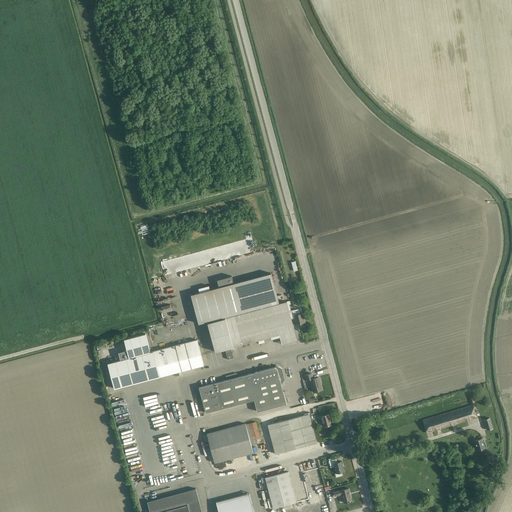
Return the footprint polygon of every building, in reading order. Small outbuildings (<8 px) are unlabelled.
[(271,274),(191,295),(199,324),(208,322),(215,351),(225,349),(228,359),(233,357),(231,347),(241,344),(271,336),(271,339),(280,336),(282,344),(297,340),(291,319),(289,311),(287,305),(291,304),(290,300),(279,303),(271,274)] [(294,309),(289,311),(291,319),(295,318),(297,324),(305,322),(303,317),(302,313),(300,314),(298,309),(294,310),(294,309)] [(197,339),(150,352),(145,333),(124,339),(129,357),(108,363),(114,388),(157,377),(157,378),(160,377),(160,376),(204,365),(197,339)] [(255,372),(199,387),(206,412),(254,400),(257,411),(286,403),(281,385),(285,379),(282,369),(276,365),(275,367),(257,372),(256,371),(255,372)] [(307,380),(310,379),(313,392),(321,390),(320,382),(319,377),(313,378),(312,373),(305,375),(307,380)] [(473,404),(423,420),(427,433),(477,417),(473,404)] [(309,414),(278,422),(286,451),(317,443),(309,414)] [(329,414),(321,416),(324,426),(332,424),(329,414)] [(249,423),(246,424),(251,443),(254,442),(261,440),(256,421),(249,423)] [(245,423),(207,434),(215,463),(253,452),(251,443),(246,424),(245,423)] [(474,440),(477,450),(485,448),(482,438),(474,440)] [(330,464),(334,463),(336,473),(334,473),(335,477),(342,475),(341,472),(344,471),(341,461),(337,462),(336,458),(329,460),(330,464)] [(288,471),(265,477),(273,508),(296,501),(288,471)] [(154,511),(187,503),(189,511),(202,511),(196,488),(147,501),(150,511),(154,511)] [(334,496),(342,494),(344,503),(352,500),(348,488),(341,490),(333,492),(334,496)] [(251,511),(247,494),(247,493),(216,501),(218,511),(251,511)]
